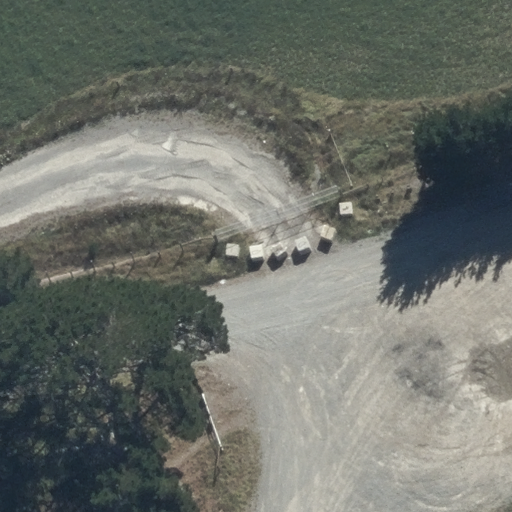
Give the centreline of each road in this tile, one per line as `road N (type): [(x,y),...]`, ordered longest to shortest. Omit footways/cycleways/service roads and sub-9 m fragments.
road 1 (unclassified): [(0,389),(379,321),(511,273)]
road 2 (track): [(90,511),(263,343)]
road 3 (track): [(333,330),(295,511)]
